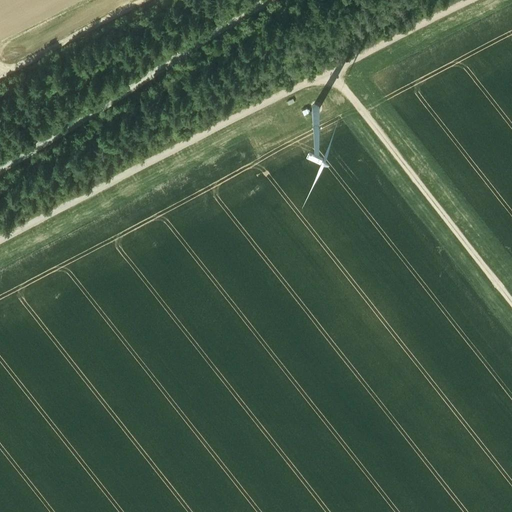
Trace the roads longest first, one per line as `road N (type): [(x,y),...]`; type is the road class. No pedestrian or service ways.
road 1 (track): [(464,0),(0,240)]
road 2 (track): [(0,173),(278,0)]
road 3 (track): [(511,301),(327,70)]
road 4 (track): [(156,0),(0,81)]
